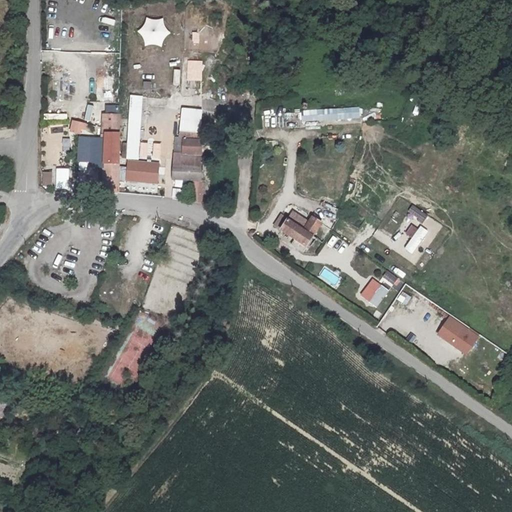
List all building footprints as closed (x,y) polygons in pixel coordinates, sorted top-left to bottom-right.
[(132,0),(121,0),(121,8),(132,8),(132,0)] [(160,47),(175,34),(161,19),(155,24),(152,20),(137,33),(151,48),(157,43),(160,47)] [(49,39),(57,39),(56,23),(48,24),(49,39)] [(69,39),(69,24),(61,24),(61,39),(69,39)] [(143,97),(132,96),(128,158),(139,159),(143,97)] [(94,107),(88,105),(85,120),(91,121),(94,107)] [(105,105),(105,114),(120,114),(121,106),(105,105)] [(343,108),(301,111),(302,122),(338,120),(359,118),(358,107),(343,108)] [(180,108),(178,136),(182,136),(181,150),(173,149),(170,181),(192,181),(192,203),(200,203),(203,109),(180,108)] [(118,192),(120,114),(105,114),(105,126),(101,126),(101,137),(101,138),(105,138),(104,167),(103,192),(118,192)] [(72,121),(70,131),(84,135),(87,125),(72,121)] [(101,138),(101,137),(79,136),(79,161),(92,162),(92,167),(104,167),(105,138),(101,138)] [(160,164),(129,161),(127,181),(158,184),(160,164)] [(69,170),(57,169),(57,188),(69,188),(69,170)] [(53,172),(43,172),(43,186),(53,186),(53,172)] [(428,216),(413,205),(407,214),(422,225),(428,216)] [(293,211),(288,218),(303,229),(309,222),(293,211)] [(293,241),(291,244),(304,253),(315,237),(321,241),(330,229),(312,217),(309,222),(303,229),(288,218),(282,214),(273,227),(293,241)] [(412,238),(418,230),(412,226),(406,234),(412,238)] [(412,238),(405,248),(412,253),(428,232),(420,227),(418,230),(412,238)] [(324,267),(318,275),(336,288),(342,280),(324,267)] [(387,271),(382,277),(393,285),(397,279),(387,271)] [(372,280),(361,295),(376,307),(388,291),(372,280)] [(410,298),(402,292),(397,299),(405,305),(410,298)] [(413,296),(406,306),(411,309),(418,299),(413,296)] [(450,316),(437,335),(465,355),(478,336),(450,316)] [(109,377),(129,389),(157,341),(136,329),(109,377)] [(496,359),(504,364),(509,355),(502,350),(496,359)] [(10,396),(0,392),(0,412),(5,414),(10,396)]
